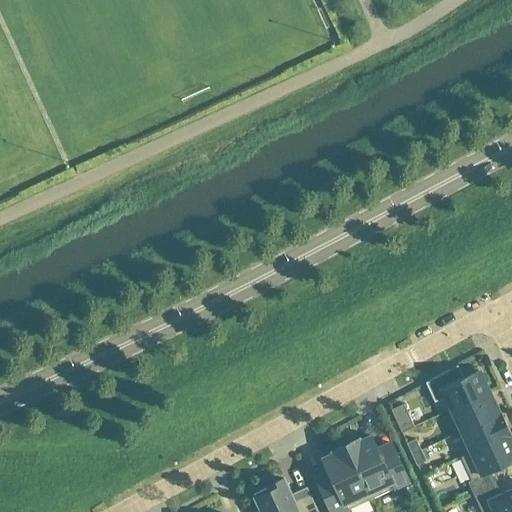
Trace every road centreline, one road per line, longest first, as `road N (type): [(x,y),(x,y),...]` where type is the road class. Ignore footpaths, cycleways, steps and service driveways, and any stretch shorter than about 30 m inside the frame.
road 1 (secondary): [(0,402),(248,288),(511,149)]
road 2 (residential): [(496,312),(119,511)]
